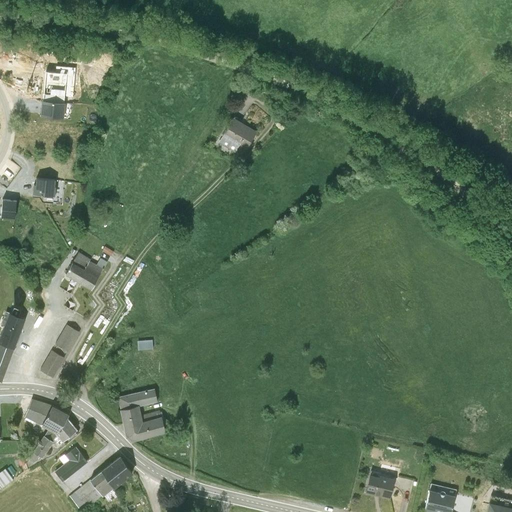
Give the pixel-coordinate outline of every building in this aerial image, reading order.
[(66,119),(43,117),(42,135),(65,137),(66,119)] [(257,149),(234,134),(221,157),(245,169),(257,149)] [(57,197),(36,195),(35,212),(56,213),(57,197)] [(115,270),(105,265),(102,269),(112,275),(115,270)] [(91,275),(81,268),(74,278),(86,285),(91,275)] [(110,278),(102,273),(98,280),(106,284),(110,278)] [(86,285),(74,278),(68,289),(94,305),(106,284),(98,280),(91,275),(86,285)] [(113,297),(121,303),(131,289),(123,284),(113,297)] [(79,332),(66,324),(55,342),(68,350),(79,332)] [(20,331),(5,326),(0,338),(0,342),(14,347),(20,331)] [(152,339),(137,339),(138,349),(152,348),(152,339)] [(14,347),(0,342),(0,380),(2,381),(14,347)] [(64,356),(51,349),(40,369),(53,376),(64,356)] [(156,400),(153,387),(117,396),(120,409),(138,404),(156,400)] [(52,405),(31,398),(24,416),(41,424),(52,405)] [(120,409),(120,408),(126,436),(131,440),(164,432),(163,424),(161,415),(143,419),(138,404),(120,409)] [(67,416),(68,415),(52,405),(41,424),(48,428),(55,432),(67,416)] [(62,441),(77,428),(67,416),(55,432),(62,441)] [(48,428),(28,458),(33,462),(38,459),(42,457),(52,440),(55,432),(48,428)] [(68,459),(54,470),(62,481),(88,461),(75,446),(65,454),(68,459)] [(132,472),(120,455),(104,467),(118,484),(132,472)] [(0,488),(13,478),(5,467),(0,470),(0,488)] [(104,467),(89,479),(102,496),(118,484),(104,467)] [(370,470),(369,474),(364,493),(390,499),(394,479),(390,478),(391,474),(370,470)] [(89,479),(68,495),(82,511),(102,496),(89,479)] [(450,511),(456,489),(431,484),(425,508),(439,511),(450,511)] [(490,501),(488,501),(485,511),(511,511),(511,499),(491,495),(490,501)]
